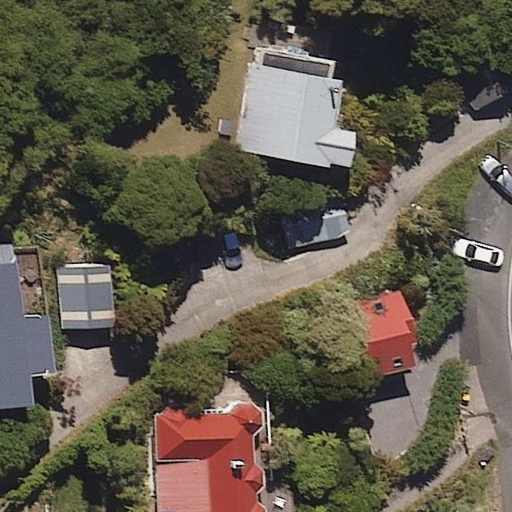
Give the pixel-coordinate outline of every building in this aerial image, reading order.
[(331,64),(321,63),(327,12),(253,3),(246,62),(237,136),(340,148),(344,112),(325,110),(331,64)] [(511,72),(475,28),(430,65),(468,110),(511,73),(511,72)] [(347,232),(340,197),(282,208),(289,243),(347,232)] [(34,230),(0,232),(0,392),(23,391),(21,359),(43,357),(34,230)] [(111,320),(107,261),(56,265),(60,324),(111,320)] [(419,351),(395,283),(341,302),(364,370),(419,351)] [(295,511),(294,471),(252,472),(249,395),(153,399),(156,511),(295,511)]
